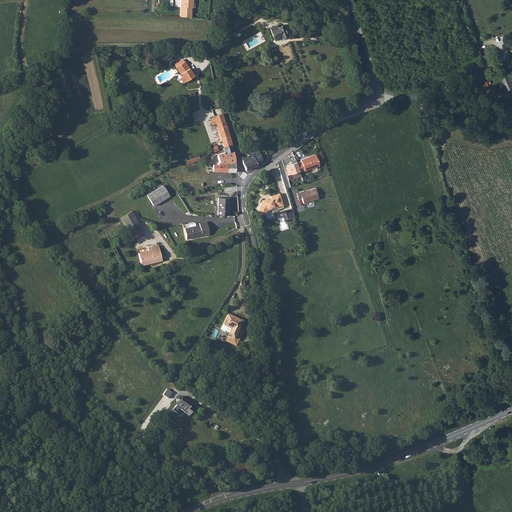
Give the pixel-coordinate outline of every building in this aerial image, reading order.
[(192,0),(180,0),(180,16),(191,17),(191,5),(193,5),(192,0)] [(228,0),(222,2),(225,8),(225,9),(231,7),(232,7),(232,6),(229,0),(228,0)] [(277,25),(269,28),(273,38),(278,35),(280,39),(286,37),(282,25),(277,27),(277,25)] [(184,82),(194,76),(184,61),(179,65),(177,63),(176,64),(175,64),(176,67),(180,74),(181,74),(183,76),(181,77),(184,82)] [(486,88),(489,86),(489,85),(490,85),(491,84),(491,83),(491,82),(490,81),(492,80),(490,75),(488,70),(477,72),(474,73),(479,84),(477,85),(478,87),(484,85),(486,88)] [(212,125),(216,124),(219,133),(220,139),(221,139),(222,143),(223,147),(231,145),(229,138),(228,133),(225,122),(222,113),(214,116),(213,116),(213,118),(210,119),(212,125)] [(231,145),(223,147),(219,148),(221,153),(221,154),(233,151),(232,148),(231,145)] [(212,164),(212,171),(235,172),(235,163),(234,156),(233,151),(221,154),(221,153),(212,155),(213,160),(218,159),(218,160),(219,160),(220,160),(221,163),(218,163),(218,164),(212,164)] [(262,162),(258,152),(247,156),(248,161),(251,168),(257,166),(257,165),(256,164),(260,162),(262,162)] [(248,161),(247,156),(241,158),(242,163),(245,170),(251,168),(248,161)] [(296,163),(300,172),(319,166),(316,156),(310,158),(310,157),(300,160),(301,161),(296,163)] [(147,195),(153,206),(169,196),(163,185),(147,195)] [(303,203),(320,199),(316,187),(297,193),(299,199),(302,198),(303,203)] [(266,199),(262,200),(257,210),(258,212),(262,214),(265,214),(267,210),(272,208),(273,211),(283,207),(279,194),(270,196),(270,198),(269,198),(268,200),(266,199)] [(218,198),(217,215),(228,216),(229,198),(218,198)] [(292,207),(285,210),(288,219),(295,216),(292,207)] [(132,211),(120,217),(129,234),(130,234),(133,239),(139,236),(142,234),(140,229),(136,231),(133,225),(138,223),(132,211)] [(186,239),(209,235),(206,222),(199,223),(199,226),(184,228),(186,239)] [(148,251),(138,253),(141,265),(148,263),(148,262),(150,261),(151,263),(162,260),(158,245),(147,248),(148,251)] [(242,321),(228,314),(221,329),(229,333),(225,341),(236,346),(244,329),(239,327),(242,321)] [(257,375),(243,376),(244,382),(247,381),(248,387),(257,387),(257,375)] [(182,386),(176,381),(173,384),(180,389),(182,386)] [(163,394),(169,398),(173,392),(167,388),(163,394)] [(190,407),(192,403),(183,396),(181,398),(180,398),(179,398),(178,398),(177,398),(177,399),(176,399),(176,400),(176,401),(176,402),(177,402),(175,404),(186,412),(184,414),(188,417),(194,410),(190,407)]
